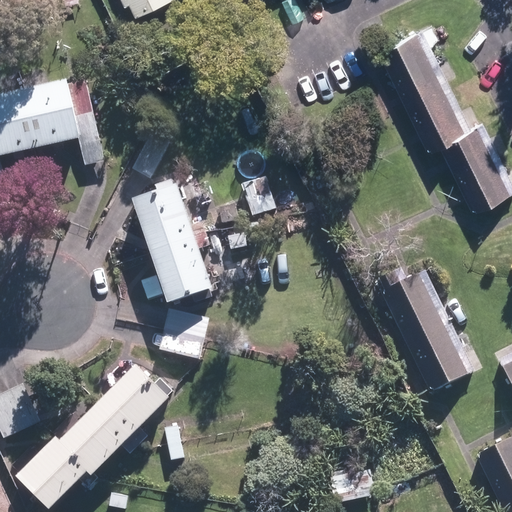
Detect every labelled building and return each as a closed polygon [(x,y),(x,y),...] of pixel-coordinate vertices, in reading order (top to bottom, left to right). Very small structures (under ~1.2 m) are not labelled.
[(118,0),(121,4),(126,2),(131,14),(160,0),(118,0)] [(462,131),(413,31),(378,48),(379,50),(375,52),(423,148),(426,146),(427,148),(436,144),(467,208),(471,206),(472,208),(507,191),(474,125),(462,131)] [(65,86),(64,82),(0,96),(0,182),(4,181),(0,167),(0,156),(73,140),(79,168),(100,163),(83,83),(65,86)] [(149,179),(169,141),(150,131),(130,169),(149,179)] [(209,288),(173,184),(127,199),(164,303),(209,288)] [(235,204),(218,207),(220,222),(237,219),(235,204)] [(244,242),(259,240),(256,222),(239,225),(240,231),(209,235),(213,254),(245,248),(244,242)] [(464,371),(416,272),(398,281),(392,270),(376,277),(383,292),(379,293),(426,390),(464,371)] [(163,328),(202,338),(207,318),(167,308),(163,328)] [(198,358),(202,338),(163,328),(158,348),(198,358)] [(511,358),(499,365),(511,391),(511,358)] [(96,469),(121,445),(139,426),(168,397),(135,363),(58,440),(53,435),(13,476),(48,510),(86,471),(91,475),(96,469)] [(0,437),(37,420),(21,382),(0,391),(0,437)] [(184,425),(166,427),(170,462),(188,460),(184,425)] [(511,511),(511,439),(510,436),(476,452),(478,455),(475,457),(501,511),(511,511)] [(325,479),(332,504),(356,498),(354,493),(374,487),(368,466),(325,479)] [(106,506),(125,509),(127,493),(108,490),(106,506)]
